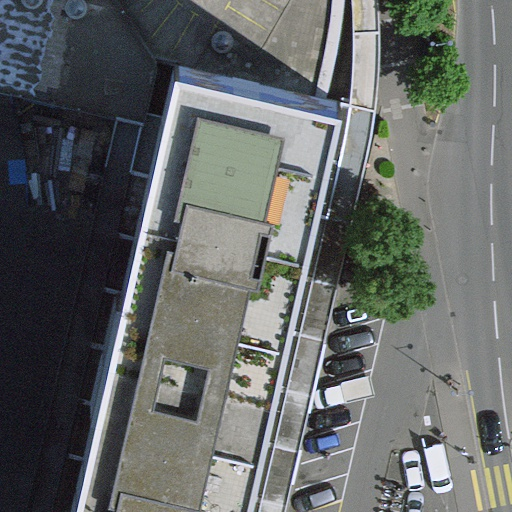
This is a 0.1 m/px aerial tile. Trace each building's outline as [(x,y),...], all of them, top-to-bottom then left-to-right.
[(180,67),(328,101),(344,28),(345,0),(0,0),(0,84),(120,112),(147,118),(160,61),(180,67)] [(352,0),(357,36),(353,109),(380,115),(383,38),(379,0),(352,0)] [(166,122),(146,205),(304,242),(335,102),(328,101),(180,67),(166,122)] [(287,511),(380,115),(353,109),(256,511),(287,511)] [(76,511),(82,488),(114,348),(146,205),(166,122),(147,118),(120,112),(27,511),(76,511)] [(304,242),(146,205),(114,348),(269,385),(304,242)] [(242,511),(269,385),(114,348),(82,488),(180,511),(242,511)] [(180,511),(82,488),(76,511),(180,511)]
